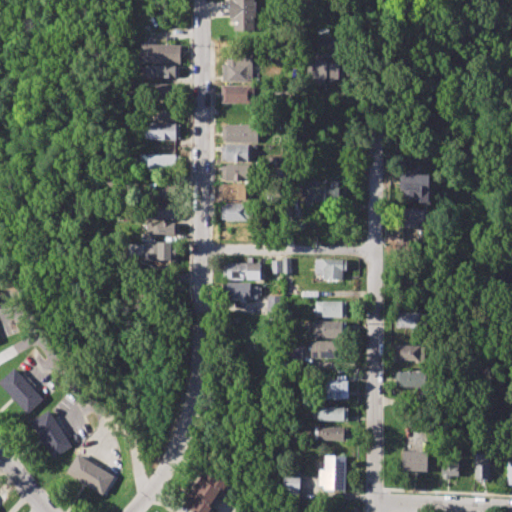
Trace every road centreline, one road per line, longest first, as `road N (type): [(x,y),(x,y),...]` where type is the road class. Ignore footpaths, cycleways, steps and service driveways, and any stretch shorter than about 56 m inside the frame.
road 1 (residential): [(203,0),(198,372),(186,428),(133,511)]
road 2 (residential): [(376,127),(374,511)]
road 3 (residential): [(511,510),(374,503)]
